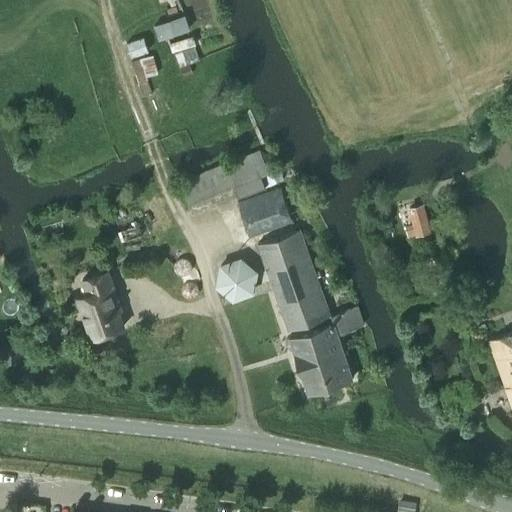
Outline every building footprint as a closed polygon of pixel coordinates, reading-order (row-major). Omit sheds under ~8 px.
[(234,186),(238,196),(284,179),(279,168),(269,171),(260,148),(179,181),(189,204),(234,186)] [(251,236),(293,222),(280,187),(239,202),(251,236)] [(310,323),(311,328),(289,336),(308,393),(354,378),(338,333),(364,324),(357,305),(331,314),(300,229),(258,243),(288,330),(310,323)] [(240,255),(219,263),(215,285),(233,300),(254,292),(258,270),(240,255)] [(117,301),(120,300),(110,269),(82,279),(86,293),(78,296),(92,337),(125,325),(117,301)] [(511,400),(511,332),(491,340),(511,400)]
